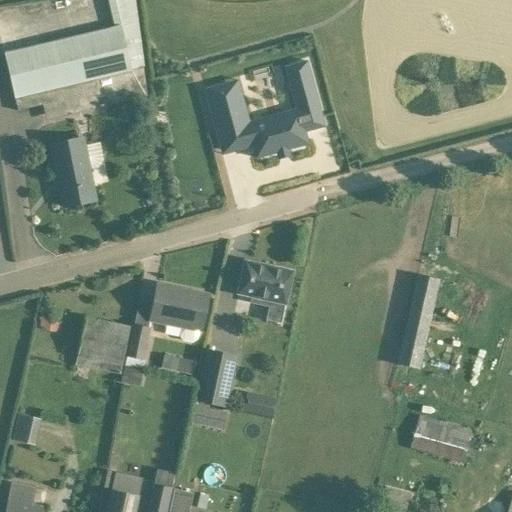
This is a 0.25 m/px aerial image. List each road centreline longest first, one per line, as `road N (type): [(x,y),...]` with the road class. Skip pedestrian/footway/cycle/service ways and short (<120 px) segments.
road 1 (unclassified): [(0,285),(321,193)]
road 2 (track): [(321,193),(511,143)]
